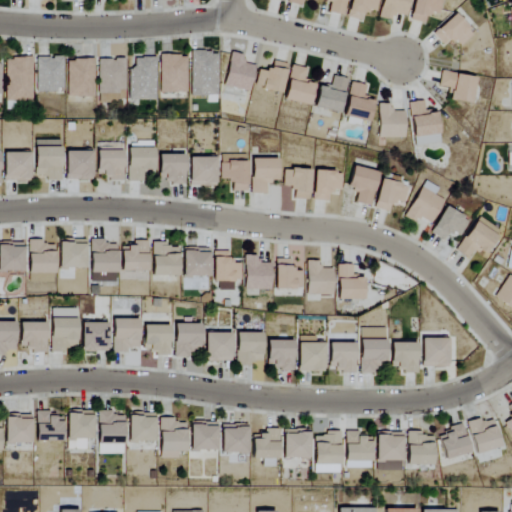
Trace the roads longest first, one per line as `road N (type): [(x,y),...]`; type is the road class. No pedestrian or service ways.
road 1 (residential): [(511,359),(445,282),(370,238),(109,208),(0,212)]
road 2 (residential): [(0,384),(90,380),(270,401),(382,404),(472,389),(511,366)]
road 3 (residential): [(0,22),(227,22),(401,60)]
